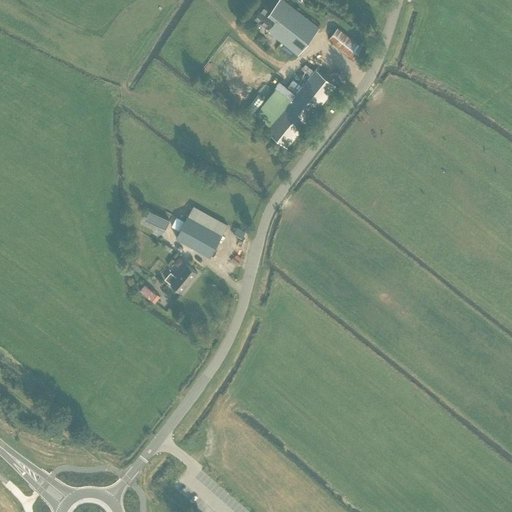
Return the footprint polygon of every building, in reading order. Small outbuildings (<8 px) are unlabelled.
[(320,28),(284,0),(278,0),(270,11),(263,5),(254,16),(268,27),(266,29),(298,55),(320,28)] [(329,39),(353,58),(362,48),(337,28),(329,39)] [(310,73),(312,67),(303,63),(301,68),(310,73)] [(287,146),(336,86),(317,70),(268,131),(287,146)] [(228,225),(193,206),(188,216),(179,211),(169,228),(178,233),(176,237),(210,257),(228,225)] [(188,249),(171,239),(167,245),(184,255),(188,249)] [(236,251),(230,259),(239,265),(245,257),(236,251)] [(181,293),(197,273),(187,264),(176,277),(171,272),(164,279),(181,293)] [(157,294),(145,284),(139,291),(152,301),(157,294)] [(163,306),(167,301),(161,297),(158,302),(163,306)]
